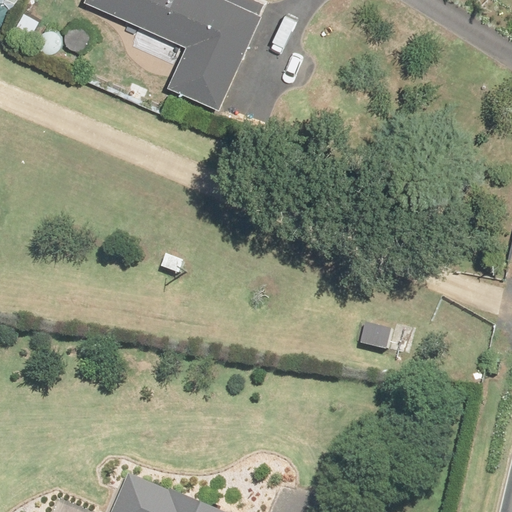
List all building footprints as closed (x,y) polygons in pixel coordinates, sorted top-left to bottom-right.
[(221,108),(267,7),(252,0),(90,0),(89,2),(190,47),(172,86),(221,108)] [(170,247),(160,271),(182,281),(193,257),(170,247)] [(395,319),(369,314),(363,346),(388,351),(395,319)] [(189,464),(188,466),(188,473),(189,475),(190,477),(192,480),(194,482),(196,483),(199,485),(201,485),(204,485),(207,485),(210,484),(212,483),(215,482),(217,480),(218,477),(219,475),(220,472),(220,469),(220,466),(219,464),(218,461),(217,459),(215,457),(212,455),(210,454),(207,453),(204,453),(201,453),(198,454),(196,455),(194,457),(192,459),(190,461),(189,464)] [(186,475),(186,465),(185,463),(184,460),(182,458),(180,457),(177,455),(175,454),(172,454),(169,454),(167,455),(164,456),(162,457),(160,459),(158,461),(157,464),(156,466),(156,469),(156,472),(156,474),(157,477),(159,479),(161,481),(163,483),(165,484),(168,485),(170,485),(173,485),(176,484),(178,483),(181,482),(183,480),(184,478),(186,476),(186,475)] [(216,511),(148,483),(136,511),(216,511)]
